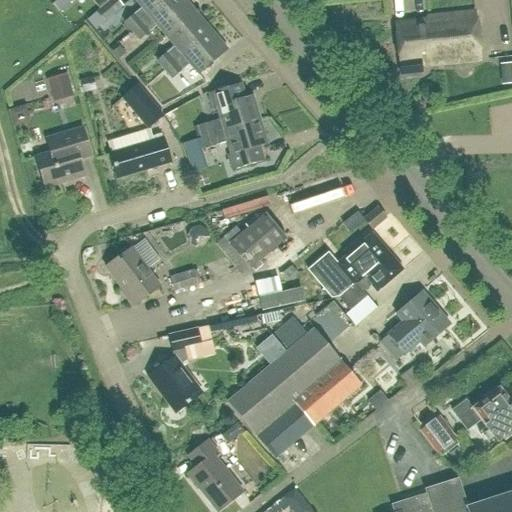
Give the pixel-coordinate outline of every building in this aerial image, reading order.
[(104,22),(123,6),(117,0),(108,0),(95,12),(104,22)] [(131,31),(167,0),(133,0),(140,8),(124,22),(131,31)] [(164,36),(193,11),(184,0),(167,0),(131,31),(138,40),(155,25),(164,36)] [(162,69),(209,30),(193,11),(164,36),(172,46),(155,60),(162,69)] [(399,62),(400,74),(421,72),(420,65),(480,59),(475,11),(426,16),(427,19),(394,23),(399,62)] [(209,30),(162,69),(170,79),(188,64),(197,75),(226,50),(209,30)] [(67,74),(46,80),(52,103),(73,97),(67,74)] [(146,129),(163,116),(137,84),(120,98),(146,129)] [(200,137),(258,119),(251,95),(234,100),(230,87),(208,94),(212,108),(215,107),(218,120),(197,126),(200,137)] [(265,144),(258,119),(200,137),(200,139),(203,148),(225,142),(229,154),(226,155),(230,170),(253,163),(253,162),(262,160),(258,146),(265,144)] [(84,134),(82,128),(45,139),(49,152),(34,156),(43,187),(83,175),(79,160),(91,156),(84,134)] [(162,138),(108,154),(115,179),(169,163),(162,138)] [(200,139),(182,144),(185,153),(203,148),(200,139)] [(295,194),(301,216),(347,202),(340,181),(295,194)] [(377,207),(363,219),(370,228),(385,217),(377,207)] [(222,237),(222,238),(215,244),(238,272),(246,266),(248,269),(286,239),(265,213),(240,233),(234,227),(222,237)] [(145,263),(167,253),(157,230),(134,240),(145,263)] [(327,254),(307,271),(331,298),(338,297),(359,279),(362,277),(388,254),(371,234),(336,264),(327,254)] [(129,248),(104,266),(126,297),(124,298),(131,307),(158,287),(129,248)] [(359,279),(338,297),(350,312),(366,298),(361,292),(370,285),(377,292),(402,270),(388,254),(362,277),(364,280),(357,286),(356,284),(361,281),(359,279)] [(174,292),(197,285),(193,270),(169,277),(174,292)] [(304,290),(256,298),(258,311),(307,303),(304,290)] [(378,343),(386,352),(394,362),(403,353),(418,341),(424,347),(449,324),(421,291),(395,314),(402,321),(378,343)] [(253,315),(251,300),(205,306),(207,321),(253,315)] [(339,335),(352,323),(332,301),(320,311),(339,335)] [(313,328),(225,402),(273,459),(315,423),(361,384),(313,328)] [(172,357),(146,376),(175,414),(203,393),(182,365),(186,361),(183,348),(201,344),(197,329),(168,335),(172,357)] [(465,400),(450,411),(458,420),(465,431),(480,420),(486,428),(478,433),(487,446),(494,440),(495,442),(511,429),(511,404),(511,405),(498,388),(471,408),(465,400)] [(438,417),(420,431),(437,453),(455,439),(438,417)] [(196,467),(187,474),(217,511),(241,492),(212,454),(215,451),(207,441),(188,456),(196,467)] [(511,511),(511,490),(466,506),(457,478),(424,489),(425,492),(390,504),(392,511),(511,511)] [(312,511),(294,488),(263,511),(280,511),(288,506),(292,511),(312,511)]
